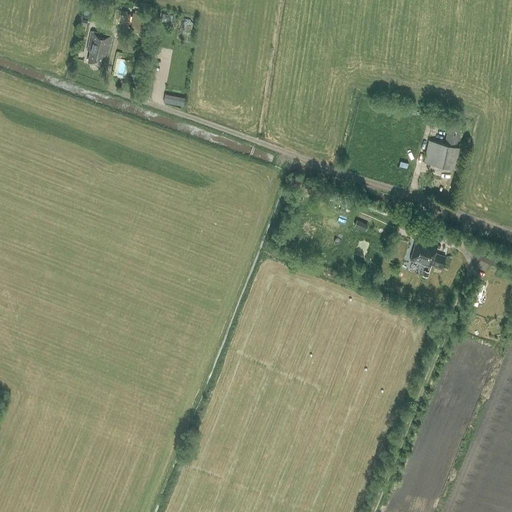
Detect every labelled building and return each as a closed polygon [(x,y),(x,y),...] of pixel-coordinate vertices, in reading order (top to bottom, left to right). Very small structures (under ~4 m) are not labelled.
[(131,13),(116,10),(113,24),(129,27),(131,13)] [(147,34),(150,18),(133,15),(131,23),(130,31),(147,34)] [(108,55),(112,36),(91,31),(88,50),(91,50),(88,62),(103,65),(105,54),(108,55)] [(186,105),(187,96),(167,93),(166,103),(186,105)] [(424,162),(451,168),(458,170),(463,148),(456,147),(461,123),(450,121),(446,139),(447,140),(446,144),(429,141),(424,162)] [(367,229),(369,223),(359,219),(357,225),(367,229)] [(411,260),(430,267),(431,265),(441,268),(445,257),(434,254),(437,246),(418,239),(411,260)] [(376,253),(383,255),(386,243),(379,241),(376,253)] [(481,280),(473,302),(480,305),(488,283),(481,280)]
